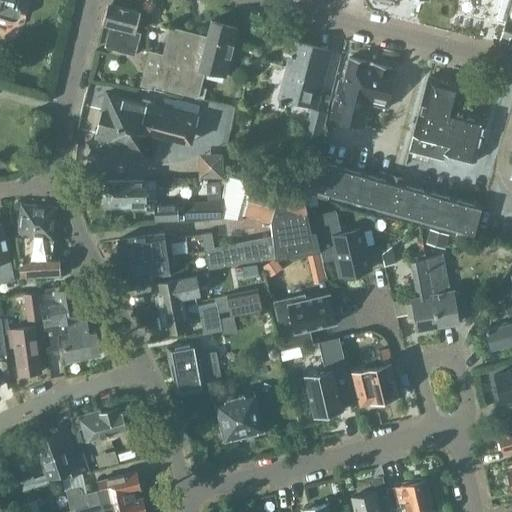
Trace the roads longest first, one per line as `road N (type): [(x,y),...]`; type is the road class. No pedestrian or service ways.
road 1 (residential): [(511,67),(260,0)]
road 2 (residential): [(434,440),(195,496)]
road 3 (residential): [(143,371),(63,195),(46,182)]
road 4 (residential): [(434,440),(417,366),(458,356),(475,430),(459,434)]
road 5 (residential): [(46,182),(92,0)]
road 6 (residential): [(0,424),(143,371)]
road 7 (residential): [(195,496),(143,371)]
